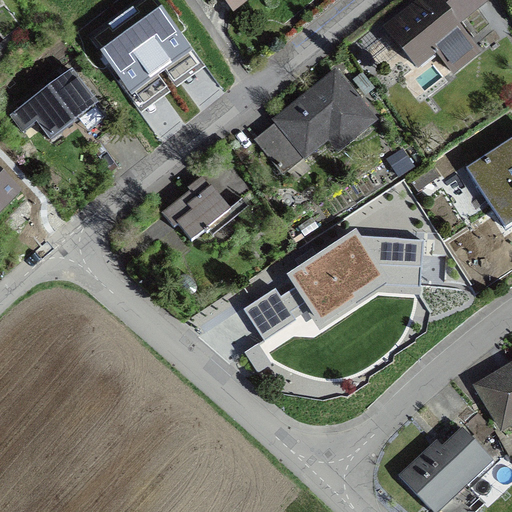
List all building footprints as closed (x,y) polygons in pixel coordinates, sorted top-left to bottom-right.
[(222,0),(231,11),(244,0),(222,0)] [(445,0),(439,6),(434,0),(427,0),(386,33),(415,69),(434,54),(449,73),(473,54),(450,25),(474,6),(469,0),(445,0)] [(73,70),(10,115),(28,141),(42,131),(50,142),(73,126),(81,137),(87,133),(96,144),(115,130),(73,70)] [(372,123),(334,76),(275,123),(277,125),(255,143),(281,176),(341,128),(351,139),(372,123)] [(511,141),(466,171),(502,228),(511,221),(511,141)] [(172,230),(176,227),(189,244),(250,195),(223,159),(199,176),(208,188),(207,189),(202,182),(160,215),(172,230)] [(416,194),(437,180),(428,167),(407,182),(416,194)] [(0,214),(22,192),(0,170),(0,214)] [(354,238),(289,283),(297,295),(305,307),(305,310),(316,325),(367,292),(419,296),(422,242),(354,238)] [(244,313),(259,336),(305,307),(297,295),(289,283),(244,313)] [(511,360),(472,385),(500,431),(511,424),(511,360)] [(442,448),(435,441),(398,477),(431,511),(474,511),(482,505),(466,488),(467,486),(491,462),(460,431),(442,448)]
